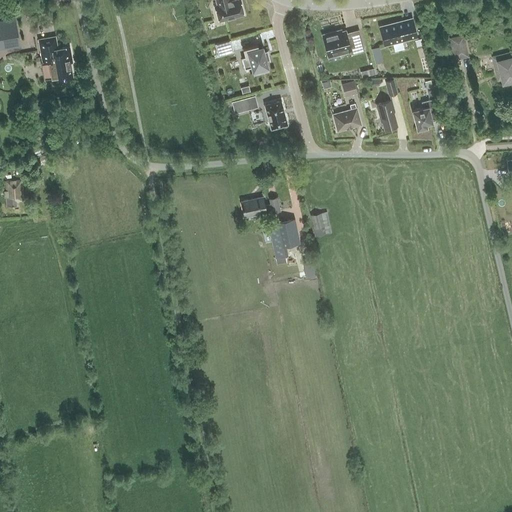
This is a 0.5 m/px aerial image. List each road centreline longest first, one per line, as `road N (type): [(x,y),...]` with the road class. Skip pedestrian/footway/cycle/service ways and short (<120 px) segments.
road 1 (residential): [(310,156),(138,165),(111,132),(77,0)]
road 2 (track): [(214,511),(149,168)]
road 3 (residential): [(511,316),(471,157),(310,156)]
road 4 (unclassified): [(283,2),(277,29),(310,156)]
